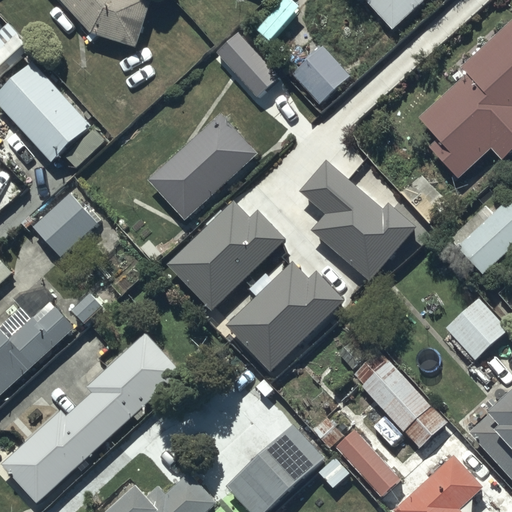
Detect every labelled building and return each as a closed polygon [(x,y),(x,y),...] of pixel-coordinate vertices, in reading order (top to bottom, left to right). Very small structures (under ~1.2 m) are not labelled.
[(56,0),(95,43),(140,55),(154,5),(137,0),(56,0)] [(437,0),(359,0),(396,39),(437,0)] [(0,85),(33,55),(11,30),(0,38),(0,85)] [(511,30),(464,74),(470,81),(420,126),(439,147),(430,155),(459,186),(492,156),(504,170),(511,163),(511,30)] [(241,40),(218,61),(260,106),(282,85),(241,40)] [(353,84),(325,53),(293,82),(321,113),(353,84)] [(37,71),(0,105),(0,111),(58,173),(98,136),(37,71)] [(224,122),(151,187),(187,228),(260,163),(224,122)] [(101,231),(72,200),(35,235),(64,265),(101,231)] [(511,208),(496,223),(489,215),(452,249),(486,286),(511,261),(511,208)] [(0,263),(0,294),(16,282),(0,263)] [(110,313),(97,300),(77,320),(90,333),(110,313)] [(511,337),(480,305),(448,336),(479,368),(511,337)] [(294,313),(261,342),(276,359),(310,331),(294,313)] [(0,335),(0,408),(78,338),(58,316),(40,333),(25,316),(1,337),(0,335)] [(449,429),(365,338),(341,361),(355,376),(353,377),(366,392),(363,395),(387,420),(373,432),(394,454),(409,440),(422,454),(449,429)] [(64,419),(6,473),(40,511),(41,511),(184,380),(149,342),(91,396),(95,401),(70,425),(64,419)] [(275,401),(262,413),(281,434),(294,422),(275,401)] [(511,405),(472,441),(511,485),(511,405)] [(298,433),(229,495),(244,511),(280,511),(329,467),(298,433)] [(359,439),(340,456),(382,504),(402,487),(359,439)] [(457,465),(405,511),(467,511),(485,496),(457,465)] [(140,502),(129,511),(217,511),(218,511),(192,482),(168,503),(162,496),(147,509),(140,502)]
